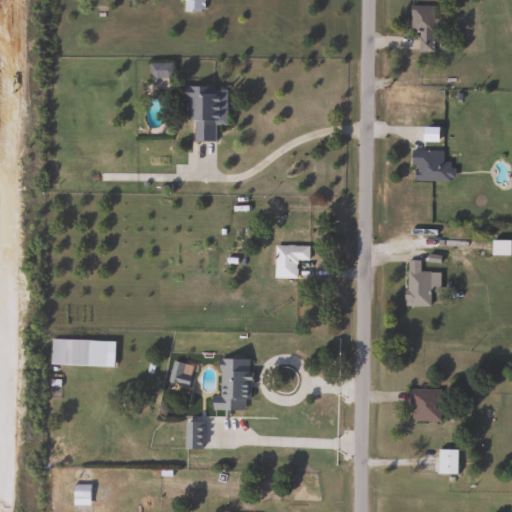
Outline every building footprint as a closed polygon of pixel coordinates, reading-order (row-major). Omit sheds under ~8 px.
[(203,0),(203,12),(182,11),(182,0),(203,0)] [(410,31),(410,5),(435,5),(434,51),(418,51),(418,31),(410,31)] [(170,62),(170,76),(148,76),(148,62),(170,62)] [(225,86),(225,124),(214,124),(214,141),(192,140),(192,119),(185,119),(185,86),(225,86)] [(442,162),(453,162),(453,180),(410,180),(410,150),(442,150),(442,162)] [(491,255),(491,240),(509,240),(508,255),(491,255)] [(296,278),(274,278),(274,245),(307,245),(307,260),(296,260),(296,278)] [(429,271),(429,306),(405,306),(405,260),(419,260),(419,271),(429,271)] [(48,364),(49,339),(105,340),(105,366),(48,364)] [(249,358),(249,400),(244,400),(245,409),(212,409),(212,395),(220,395),(219,358),(249,358)] [(191,365),(187,387),(167,382),(172,360),(191,365)] [(440,421),(408,421),(408,389),(440,389),(440,421)] [(184,448),(184,421),(201,421),(201,448),(184,448)] [(437,449),(456,449),(456,473),(437,473),(437,449)] [(89,483),(89,499),(72,499),(72,483),(89,483)]
